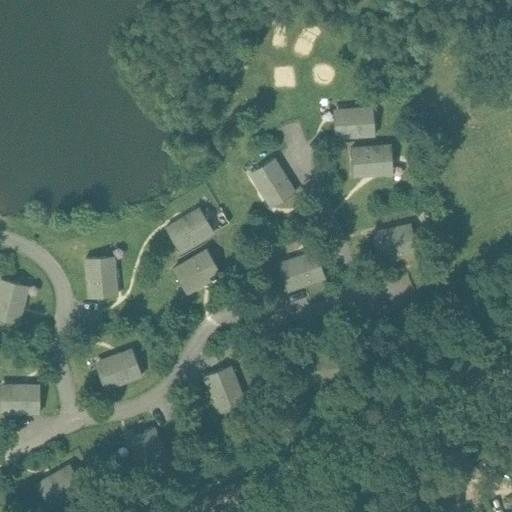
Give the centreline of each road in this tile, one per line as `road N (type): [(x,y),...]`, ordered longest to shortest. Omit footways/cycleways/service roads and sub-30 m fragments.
road 1 (residential): [(80,417),(137,407),(177,378),(205,332),(223,319),(360,299)]
road 2 (unclassified): [(243,511),(511,390)]
road 3 (residential): [(0,235),(40,256),(64,289),(60,350),(80,417)]
road 4 (residential): [(360,299),(291,131)]
